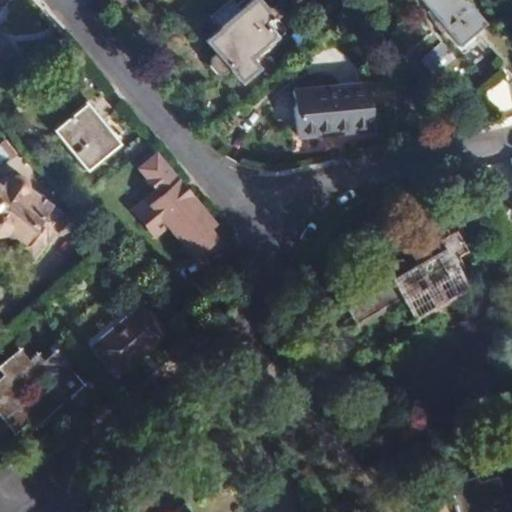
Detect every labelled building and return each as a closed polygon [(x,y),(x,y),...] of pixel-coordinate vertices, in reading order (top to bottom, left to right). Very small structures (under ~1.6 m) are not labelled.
[(279,29),(253,0),(249,0),(203,39),(215,51),(211,57),(211,65),(218,71),(223,72),(229,68),(240,81),(255,66),(248,57),(279,29)] [(417,0),(456,44),(483,21),(465,0),(417,0)] [(0,62),(14,50),(0,34),(0,62)] [(293,135),(332,134),(332,126),(366,125),(364,86),(292,90),(293,135)] [(82,166),(115,141),(85,104),(52,131),(82,166)] [(332,126),(332,134),(366,132),(366,125),(332,126)] [(0,141),(0,163),(12,153),(1,140),(0,141)] [(206,229),(210,225),(153,156),(123,180),(133,193),(147,181),(154,190),(130,210),(149,232),(160,223),(180,249),(178,253),(187,264),(214,240),(206,229)] [(46,240),(63,217),(25,188),(24,181),(19,176),(14,174),(6,176),(0,185),(0,229),(1,230),(4,226),(19,237),(14,246),(30,258),(43,240),(46,240)] [(448,258),(463,251),(451,230),(431,241),(435,248),(409,266),(401,262),(395,262),(388,268),(387,278),(342,304),(355,323),(397,297),(411,319),(464,287),(448,258)] [(114,370),(164,328),(139,299),(90,342),(114,370)] [(30,423),(92,373),(70,348),(61,356),(51,347),(38,358),(31,350),(23,357),(14,346),(0,357),(0,415),(11,428),(23,416),(30,423)] [(511,511),(511,508),(507,509),(501,482),(478,486),(477,481),(452,487),(457,511),(511,511)] [(106,511),(109,495),(94,492),(90,511),(106,511)]
